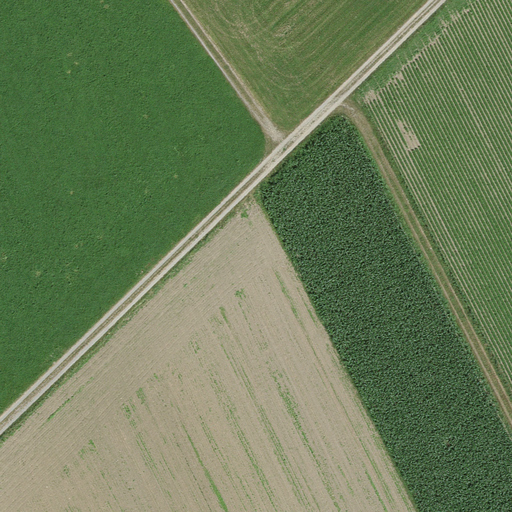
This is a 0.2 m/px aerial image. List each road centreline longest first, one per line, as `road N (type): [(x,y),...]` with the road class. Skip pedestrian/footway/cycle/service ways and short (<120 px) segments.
road 1 (track): [(0,426),(435,0)]
road 2 (track): [(511,416),(339,93)]
road 3 (track): [(169,0),(280,151)]
